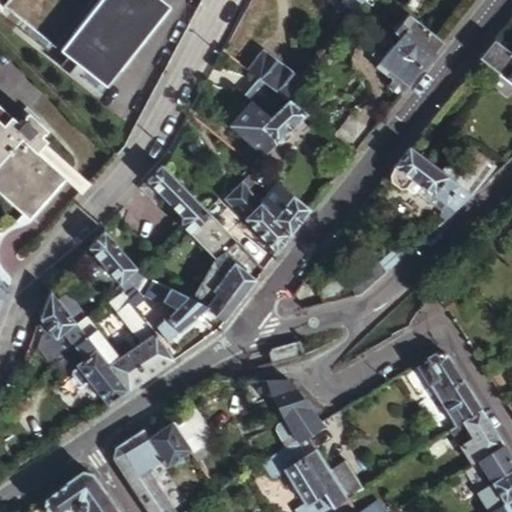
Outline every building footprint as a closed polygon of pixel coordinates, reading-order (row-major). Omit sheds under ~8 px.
[(86,1),(86,0),(1,0),(0,2),(0,3),(52,44),(79,9),(86,1)] [(97,0),(92,6),(86,14),(58,49),(103,84),(167,3),(162,0),(97,0)] [(86,1),(79,9),(86,14),(92,6),(86,1)] [(402,91),(443,38),(406,8),(391,27),(400,34),(373,68),(402,91)] [(511,87),(511,56),(489,39),(474,58),(495,74),(511,87)] [(290,97),(303,79),(262,49),(249,68),(259,75),(290,97)] [(511,96),(511,87),(495,74),(490,80),(511,96)] [(290,97),(259,75),(247,93),(257,101),(240,126),(251,135),(254,137),(258,130),(289,100),(290,97)] [(251,135),(246,143),(259,154),(271,142),(300,112),(289,100),(258,130),(254,137),(251,135)] [(0,136),(14,121),(0,108),(0,136)] [(15,122),(14,121),(0,136),(0,188),(31,219),(65,177),(38,150),(48,140),(41,133),(45,128),(26,110),(15,122)] [(439,172),(405,146),(385,171),(385,180),(397,189),(404,187),(413,193),(418,186),(444,204),(435,217),(441,221),(470,195),(439,172)] [(451,157),(439,172),(470,195),(497,170),(467,147),(456,160),(451,157)] [(211,213),(160,163),(146,179),(182,215),(180,222),(195,232),(199,235),(207,220),(211,213)] [(309,208),(260,171),(250,181),(281,204),(270,217),(288,235),(309,208)] [(273,254),(288,235),(270,217),(243,188),(226,205),(273,254)] [(199,235),(195,232),(187,245),(211,263),(220,254),(232,243),(207,220),(199,235)] [(102,227),(87,245),(121,281),(123,280),(126,283),(122,286),(126,292),(134,286),(139,290),(147,276),(102,227)] [(319,288),(324,303),(363,293),(404,255),(397,247),(353,287),(347,272),(319,288)] [(220,254),(211,263),(207,269),(207,274),(220,279),(206,295),(212,298),(203,309),(219,321),(246,287),(235,277),(240,270),(220,254)] [(166,293),(168,288),(151,278),(143,293),(159,303),(160,301),(166,293)] [(0,312),(3,304),(9,288),(0,279),(0,312)] [(176,285),(166,293),(192,321),(203,309),(176,285)] [(86,313),(76,321),(129,390),(173,360),(159,334),(135,304),(130,297),(126,292),(122,286),(109,296),(140,338),(117,353),(86,313)] [(126,292),(130,297),(134,294),(136,293),(138,291),(139,290),(134,286),(126,292)] [(62,331),(76,321),(50,287),(48,290),(39,314),(50,328),(60,341),(66,335),(62,331)] [(192,321),(166,293),(160,301),(174,309),(157,325),(167,341),(192,321)] [(134,294),(130,297),(135,304),(139,300),(137,298),(134,294)] [(107,405),(129,390),(76,321),(62,331),(66,335),(72,343),(83,357),(75,362),(107,405)] [(40,341),(48,351),(51,348),(60,341),(50,328),(43,334),(40,341)] [(51,348),(56,355),(72,343),(66,335),(60,341),(51,348)] [(266,348),(270,362),(302,353),(298,338),(266,348)] [(457,423),(480,408),(445,352),(436,350),(423,357),(426,361),(419,364),(457,423)] [(322,424),(319,420),(286,377),(244,378),(254,402),(274,396),(296,440),(307,433),(315,429),(322,424)] [(172,421),(190,449),(213,434),(194,407),(172,421)] [(482,453),(501,441),(480,408),(457,423),(451,427),(462,444),(467,441),(476,457),(482,453)] [(167,464),(190,449),(172,421),(170,419),(148,434),(162,456),(167,464)] [(112,457),(147,511),(175,511),(174,509),(171,504),(186,494),(174,476),(159,485),(147,466),(162,456),(148,434),(143,428),(114,446),(112,457)] [(315,429),(307,433),(315,446),(322,456),(329,451),(315,429)] [(442,433),(429,442),(435,451),(448,443),(442,433)] [(511,496),(511,495),(511,458),(501,441),(482,453),(491,465),(498,476),(491,481),(504,501),(511,496)] [(311,511),(324,511),(332,507),(348,496),(331,469),(322,456),(315,446),(283,467),(286,471),(311,511)] [(283,467),(274,453),(262,461),(274,479),(286,471),(283,467)] [(491,465),(482,453),(476,457),(470,460),(478,473),(491,465)] [(331,469),(348,496),(362,487),(344,460),(331,469)] [(117,511),(112,504),(91,473),(82,471),(81,470),(45,495),(40,503),(45,511),(56,511),(65,506),(67,509),(76,510),(79,508),(81,511),(117,511)] [(332,507),(334,511),(355,511),(358,511),(348,496),(332,507)]
